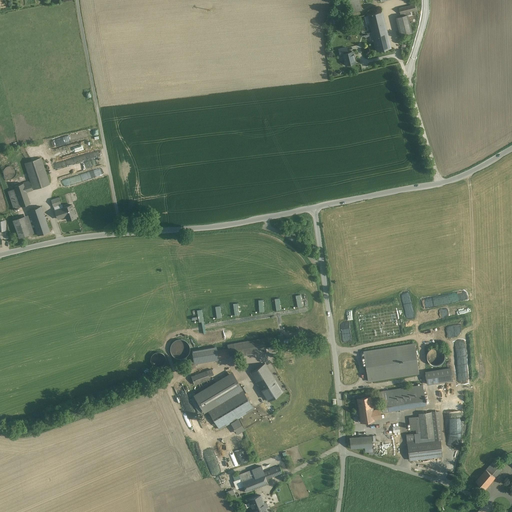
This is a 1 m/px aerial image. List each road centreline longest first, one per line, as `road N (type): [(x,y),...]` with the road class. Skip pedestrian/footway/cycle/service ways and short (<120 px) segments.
road 1 (tertiary): [(0,255),(315,208)]
road 2 (tertiary): [(343,452),(315,208)]
road 3 (tertiary): [(315,208),(454,179),(511,148)]
road 4 (unclassified): [(343,452),(459,489),(493,511)]
